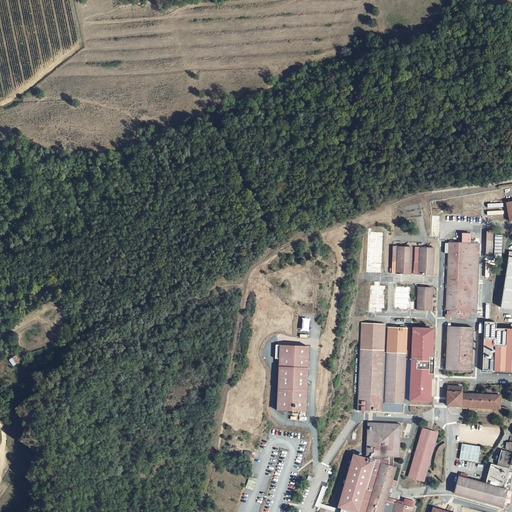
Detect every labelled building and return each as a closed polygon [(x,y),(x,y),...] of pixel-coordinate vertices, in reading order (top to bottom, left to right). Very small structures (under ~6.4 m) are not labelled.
[(438,213),(430,213),(429,234),(438,234),(438,213)] [(379,233),(364,232),(363,272),(378,273),(379,233)] [(494,233),(487,233),(486,254),(492,255),(494,233)] [(479,241),(448,240),(444,316),(470,318),(470,311),(476,311),(479,241)] [(407,271),(408,244),(389,243),(389,259),(393,259),(393,271),(407,271)] [(432,245),(413,244),(413,260),(417,260),(417,272),(431,272),(432,245)] [(511,308),(511,255),(508,255),(504,281),(503,307),(511,308)] [(377,279),(371,279),(371,283),(367,283),(366,311),(373,311),(373,310),(377,310),(377,307),(382,307),(383,283),(377,283),(377,279)] [(407,285),(392,284),(391,307),(406,307),(407,285)] [(431,285),(416,285),(415,308),(430,308),(431,285)] [(385,319),(358,319),(355,409),(379,409),(379,407),(402,407),(403,361),(408,361),(406,401),(428,402),(432,330),(410,329),(408,351),(403,351),(404,325),(385,324),(385,319)] [(482,369),(511,370),(511,327),(495,327),(496,321),(484,320),(482,369)] [(471,326),(446,324),(444,368),(469,369),(471,326)] [(296,409),(304,410),(306,345),(274,343),(273,357),(277,357),(275,408),(291,409),(291,412),(296,412),(296,409)] [(16,355),(8,360),(13,366),(20,361),(16,355)] [(497,407),(497,395),(459,392),(460,385),(447,385),(446,403),(497,407)] [(399,421),(366,420),(365,453),(388,453),(387,462),(380,459),(363,511),(411,511),(413,506),(393,500),(393,502),(384,499),(394,464),(392,463),(392,454),(398,454),(399,421)] [(433,433),(420,429),(404,476),(418,481),(433,433)] [(479,447),(464,444),(460,458),(476,462),(479,447)] [(511,449),(501,447),(498,463),(510,465),(511,462),(511,449)] [(251,460),(251,451),(244,451),(243,459),(251,460)] [(508,467),(492,463),(487,482),(460,475),(456,492),(503,505),(508,488),(504,487),(508,467)]
